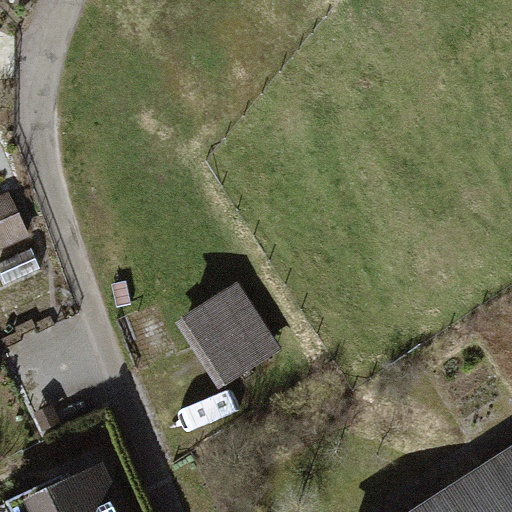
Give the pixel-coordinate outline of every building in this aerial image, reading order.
[(0,0),(11,11),(22,0),(0,0)] [(15,207),(0,214),(0,249),(28,236),(15,207)] [(231,292),(188,320),(227,380),(270,352),(231,292)] [(511,511),(511,452),(419,511),(511,511)] [(11,511),(115,511),(95,471),(66,485),(62,476),(7,503),(11,511)]
